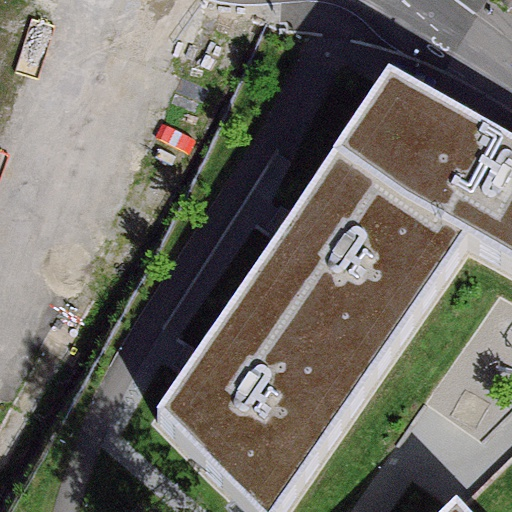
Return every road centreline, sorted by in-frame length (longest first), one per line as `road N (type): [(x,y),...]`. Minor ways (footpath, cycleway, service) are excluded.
road 1 (track): [(173,0),(0,333)]
road 2 (residential): [(400,0),(511,84)]
